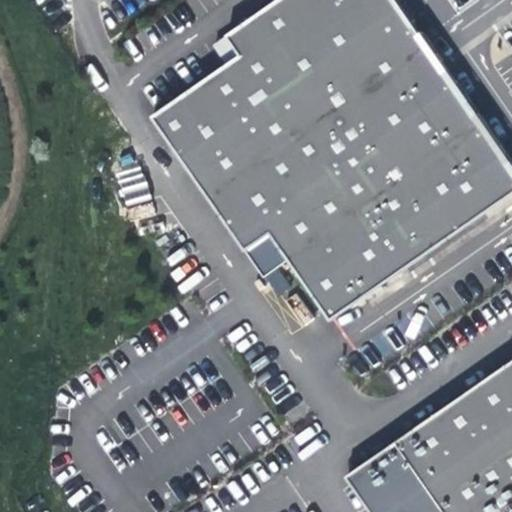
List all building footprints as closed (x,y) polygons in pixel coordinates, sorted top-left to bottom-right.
[(511,196),(511,166),(396,0),(277,0),(227,35),(242,56),(153,116),(246,250),(270,234),(331,321),(511,196)] [(116,171),(117,177),(141,169),(140,164),(116,171)] [(144,175),(120,182),(128,206),(151,198),(144,175)] [(128,208),(130,213),(154,206),(153,201),(128,208)] [(276,295),(290,288),(282,272),(289,268),(287,264),(267,274),(276,295)] [(511,511),(511,361),(348,476),(373,511),(511,511)]
